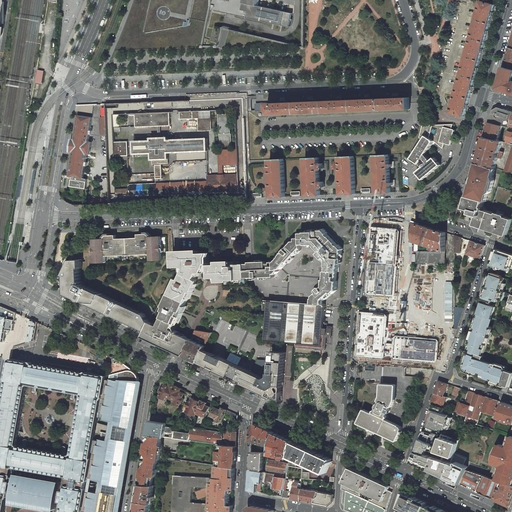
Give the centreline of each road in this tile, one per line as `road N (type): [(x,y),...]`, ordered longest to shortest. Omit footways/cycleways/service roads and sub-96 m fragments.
road 1 (residential): [(79,85),(108,94),(386,82),(405,73),(416,52),(403,0)]
road 2 (tertiary): [(41,216),(361,204)]
road 3 (residential): [(361,204),(341,445)]
road 4 (primary): [(250,403),(119,342)]
road 5 (residential): [(492,241),(448,378)]
road 6 (residential): [(66,94),(55,111),(41,216)]
road 7 (residential): [(41,216),(66,94)]
road 8 (tertiary): [(429,195),(461,167),(483,93)]
